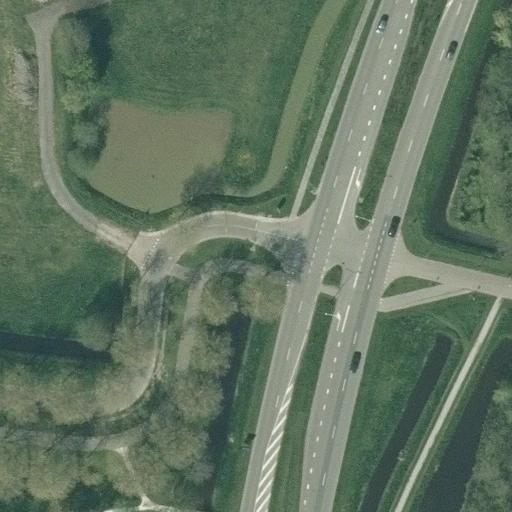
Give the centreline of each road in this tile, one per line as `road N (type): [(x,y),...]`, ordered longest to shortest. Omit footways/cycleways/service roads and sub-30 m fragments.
road 1 (primary): [(316,242),(248,511)]
road 2 (unclassified): [(316,242),(214,223),(186,233),(164,254),(154,283),(143,362)]
road 3 (primary): [(374,256),(468,0)]
road 4 (primary): [(314,511),(374,256)]
road 5 (primary): [(400,0),(316,242)]
road 6 (unclassified): [(0,397),(83,406),(112,399),(143,362)]
road 7 (unclassified): [(511,289),(374,256)]
